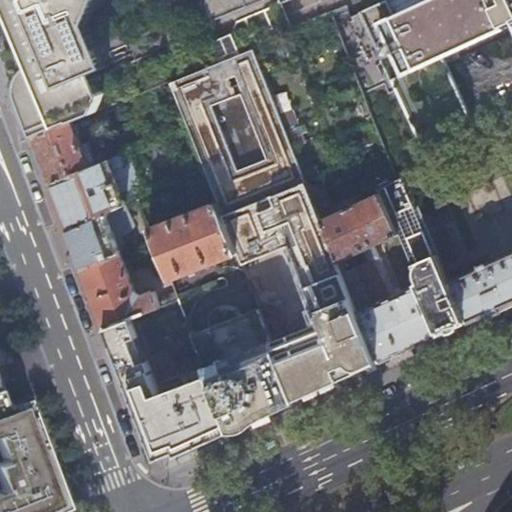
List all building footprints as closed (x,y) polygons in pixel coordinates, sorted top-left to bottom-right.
[(8,0),(28,45),(1,56),(32,140),(71,124),(94,115),(102,95),(93,72),(106,66),(88,23),(97,0),(8,0)] [(201,26),(264,0),(194,0),(193,5),(201,26)] [(511,0),(385,0),(360,11),(431,163),(470,143),(508,123),(504,113),(499,104),(471,117),(444,58),(506,29),(504,25),(511,22),(511,0)] [(217,64),(238,55),(229,34),(208,43),(217,64)] [(303,298),(310,295),(324,329),(275,349),(297,403),(348,379),(380,365),(359,313),(356,305),(321,220),(252,50),(238,55),(217,64),(168,84),(215,202),(237,254),(241,265),(290,245),(302,276),(295,279),(303,298)] [(71,124),(32,140),(35,146),(49,185),(84,172),(89,169),(71,124)] [(125,206),(108,162),(89,169),(84,172),(49,185),(52,191),(67,233),(97,219),(105,215),(125,206)] [(419,346),(439,337),(417,286),(397,295),(380,258),(374,247),(396,237),(378,195),(321,220),(356,305),(367,300),(370,308),(359,313),(380,365),(384,374),(400,366),(417,359),(413,350),(419,346)] [(215,202),(148,229),(169,281),(237,254),(215,202)] [(446,204),(422,215),(440,258),(444,266),(458,260),(443,226),(454,221),(446,204)] [(120,255),(105,215),(97,219),(67,233),(79,265),(81,270),(120,255)] [(511,303),(511,254),(488,265),(487,264),(480,266),(479,270),(451,282),(453,288),(468,324),(500,309),(511,303)] [(134,295),(120,255),(81,270),(93,300),(100,318),(104,330),(130,319),(160,308),(154,292),(139,297),(134,295)] [(454,330),(468,324),(453,288),(451,282),(444,266),(440,258),(411,272),(417,286),(439,337),(454,330)] [(259,310),(192,338),(204,369),(208,378),(230,433),(246,426),(297,403),(275,349),(259,310)] [(204,369),(179,379),(182,388),(160,397),(130,319),(104,330),(120,371),(148,447),(153,445),(158,460),(173,454),(175,458),(197,448),(230,433),(208,378),(204,369)] [(1,409),(0,406),(0,458),(1,461),(0,461),(0,488),(0,489),(0,488),(0,511),(56,511),(65,508),(34,427),(24,400),(1,409)]
